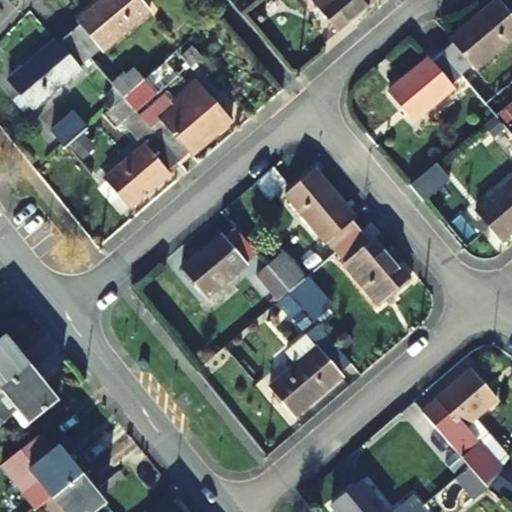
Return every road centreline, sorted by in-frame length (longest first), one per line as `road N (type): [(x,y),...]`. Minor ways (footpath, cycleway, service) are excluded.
road 1 (residential): [(62,312),(308,103)]
road 2 (residential): [(240,511),(480,305)]
road 3 (residential): [(480,305),(308,103)]
road 4 (residential): [(62,312),(224,511)]
road 5 (residential): [(308,103),(423,0)]
